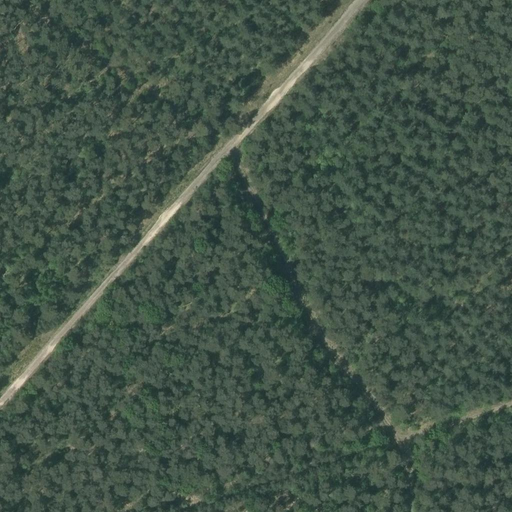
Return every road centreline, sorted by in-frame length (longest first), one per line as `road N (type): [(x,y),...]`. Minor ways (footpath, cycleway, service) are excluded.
road 1 (track): [(360,0),(253,118),(236,154),(314,322),(398,441)]
road 2 (track): [(244,133),(0,406)]
road 3 (track): [(511,403),(398,441)]
